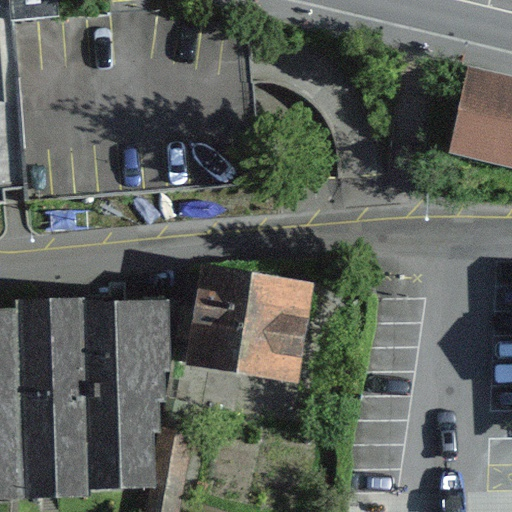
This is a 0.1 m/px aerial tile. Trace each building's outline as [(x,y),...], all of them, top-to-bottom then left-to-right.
[(24,188),(8,0),(0,0),(0,204),(3,204),(1,190),(11,189),(24,188)] [(127,9),(61,14),(59,0),(8,0),(24,188),(25,202),(259,184),(253,108),(249,62),(247,34),(150,7),(127,9)] [(511,79),(467,69),(447,155),(511,169),(511,79)] [(314,283),(200,265),(184,365),(296,386),(314,283)] [(86,298),(14,300),(15,310),(22,501),(89,498),(88,490),(148,488),(156,487),(154,455),(153,434),(159,434),(160,434),(160,428),(159,403),(165,402),(164,373),(171,373),(168,302),(86,305),(86,298)] [(0,310),(0,501),(22,501),(15,310),(0,310)] [(148,488),(142,511),(178,511),(194,435),(160,428),(160,434),(159,434),(154,455),(156,487),(148,488)]
